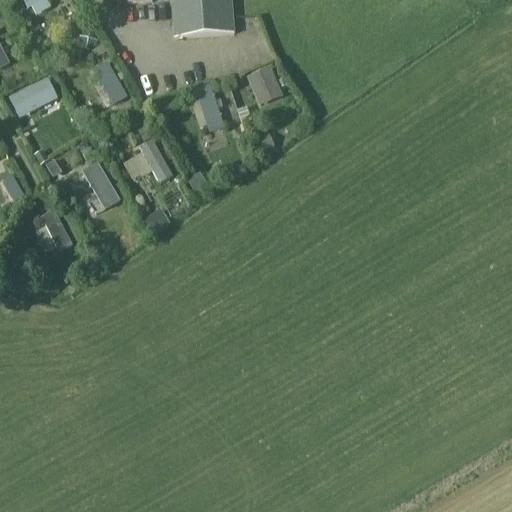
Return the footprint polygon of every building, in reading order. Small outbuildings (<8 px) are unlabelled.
[(22,0),(28,9),(44,0),(22,0)] [(234,36),(231,0),(172,0),(175,41),(234,36)] [(100,106),(117,99),(104,63),(86,70),(100,106)] [(270,71),(248,81),(259,108),(281,99),(270,71)] [(18,115),(55,95),(47,80),(10,100),(18,115)] [(199,104),(207,129),(209,135),(223,131),(217,111),(222,109),(219,103),(215,104),(210,88),(195,92),(199,104)] [(129,147),(151,185),(165,177),(143,139),(129,147)] [(52,181),(61,176),(53,163),(45,168),(52,181)] [(103,206),(117,198),(98,163),(83,170),(103,206)] [(17,186),(12,177),(0,184),(5,192),(17,186)] [(171,228),(160,211),(140,223),(150,240),(171,228)] [(41,219),(58,251),(59,253),(72,246),(54,213),(41,219)]
